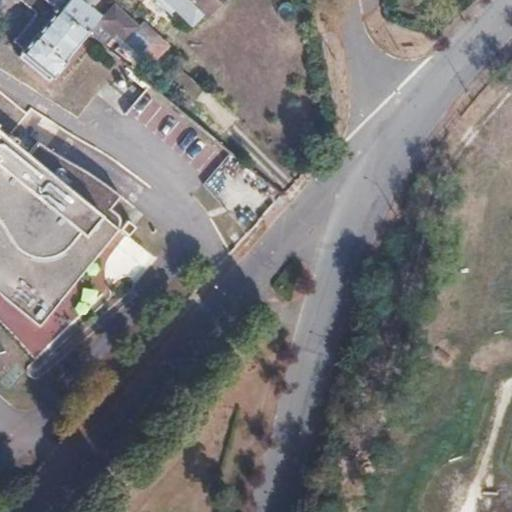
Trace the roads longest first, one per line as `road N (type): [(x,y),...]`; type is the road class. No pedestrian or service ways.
road 1 (residential): [(34,511),(370,151)]
road 2 (residential): [(272,511),(370,151)]
road 3 (residential): [(370,151),(511,6)]
road 4 (residential): [(345,0),(370,151)]
